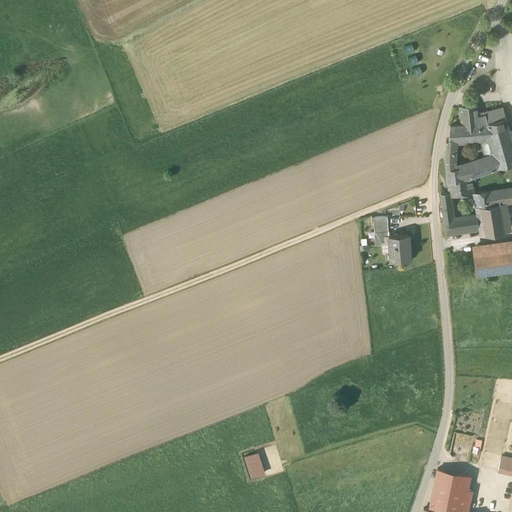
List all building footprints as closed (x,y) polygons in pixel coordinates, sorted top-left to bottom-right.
[(154,78),(153,84),(168,86),(169,81),(154,78)] [(477,105),(459,107),(461,125),(450,126),(448,142),(454,142),(457,141),(481,139),(488,138),(484,123),(505,118),(503,108),(478,115),(477,105)] [(505,118),(484,123),(488,138),(493,156),(497,168),(511,162),(511,142),(509,130),(505,118)] [(488,138),(481,139),(486,158),(493,156),(488,138)] [(454,142),(448,142),(446,141),(445,153),(454,154),(454,144),(454,142)] [(454,154),(445,153),(445,162),(453,161),(454,154)] [(486,158),(469,165),(454,168),(453,161),(445,162),(445,163),(447,181),(471,178),(471,177),(497,168),(493,156),(486,158)] [(471,178),(447,181),(448,193),(448,196),(473,194),(471,178)] [(511,187),(476,193),(480,216),(482,229),(484,235),(504,232),(500,204),(511,201),(511,188),(511,187)] [(448,196),(448,193),(440,194),(444,221),(452,220),(448,196)] [(387,216),(373,217),(374,232),(385,232),(388,231),(387,216)] [(480,216),(467,218),(470,231),(482,229),(480,216)] [(452,220),(444,221),(446,235),(470,231),(467,218),(452,220)] [(385,232),(374,232),(375,245),(382,244),(382,243),(386,243),(385,237),(386,237),(385,232)] [(408,234),(388,235),(390,260),(410,259),(408,234)] [(511,238),(471,245),(472,252),(489,249),(511,245),(511,238)] [(511,245),(489,249),(472,252),(476,275),(500,271),(511,269),(511,245)] [(243,454),(248,477),(262,474),(258,451),(243,454)] [(511,459),(501,457),(498,471),(511,474),(511,459)] [(470,476),(437,469),(429,510),(436,511),(435,511),(437,511),(467,511),(472,491),(467,490),(470,476)]
